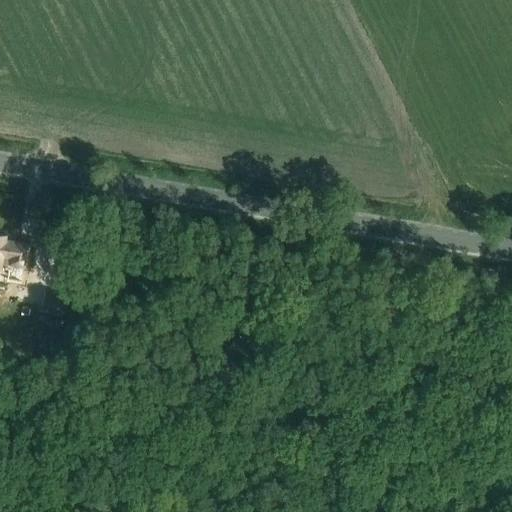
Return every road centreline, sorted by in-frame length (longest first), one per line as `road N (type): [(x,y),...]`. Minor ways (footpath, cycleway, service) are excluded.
road 1 (tertiary): [(511,248),(0,163)]
road 2 (track): [(112,511),(0,399)]
